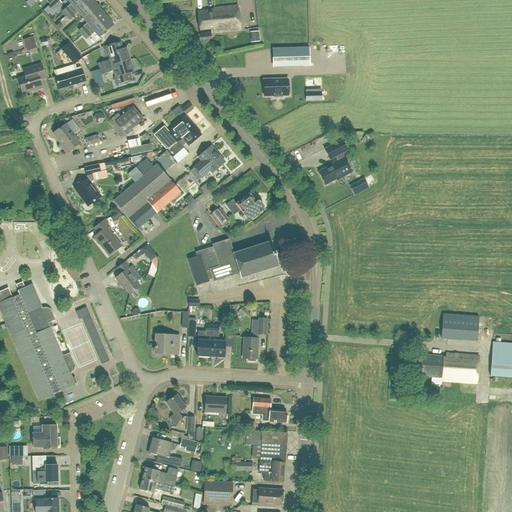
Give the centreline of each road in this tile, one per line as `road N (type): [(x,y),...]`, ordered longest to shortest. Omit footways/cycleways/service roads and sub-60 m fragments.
road 1 (residential): [(147,387),(33,130),(40,114),(95,96)]
road 2 (tertiary): [(283,183),(130,0)]
road 3 (residential): [(73,511),(71,425),(144,394)]
road 4 (residential): [(147,387),(174,374),(307,380)]
road 5 (tertiary): [(298,511),(307,380)]
road 6 (residential): [(144,394),(111,511)]
